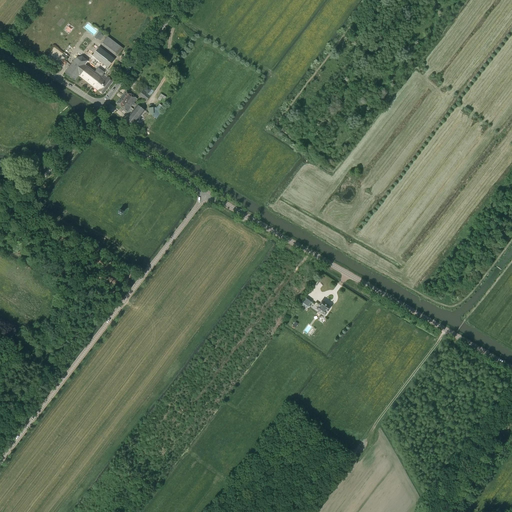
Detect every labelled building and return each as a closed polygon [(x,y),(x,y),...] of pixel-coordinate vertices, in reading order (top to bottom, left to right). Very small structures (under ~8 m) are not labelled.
[(123,48),(107,36),(102,42),(101,44),(117,56),(123,48)] [(98,47),(92,56),(108,68),(114,59),(98,47)] [(155,58),(159,53),(157,51),(158,49),(156,47),(150,55),(155,58)] [(108,78),(103,74),(104,72),(98,67),(95,72),(85,64),(88,61),(82,57),(76,58),(64,73),(74,80),(78,75),(98,91),(102,95),(113,81),(108,77),(108,78)] [(135,80),(142,72),(139,69),(132,77),(135,80)] [(149,96),(153,91),(147,86),(143,90),(148,94),(147,95),(142,91),(139,95),(146,101),(149,96)] [(130,107),(134,103),(137,99),(133,96),(134,95),(132,93),(131,94),(126,90),(116,104),(127,112),(130,107)] [(136,107),(134,105),(135,104),(134,103),(130,107),(133,110),(125,121),(132,126),(145,110),(139,106),(136,106),(136,107)] [(312,302),(306,298),(302,303),(307,307),(312,302)] [(330,308),(321,302),(316,309),(325,315),(330,308)]
